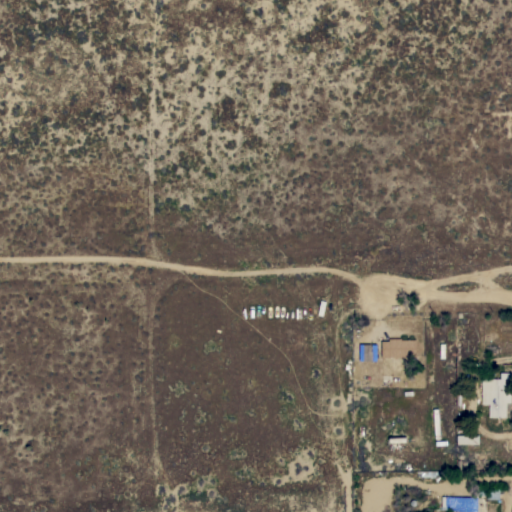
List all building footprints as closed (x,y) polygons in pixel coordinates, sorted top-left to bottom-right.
[(396,356),(396,357),(394,357),(394,356),(380,356),(380,340),(388,340),(388,338),(400,337),(400,339),(415,339),(415,356),(396,356)] [(481,378),(500,378),(500,372),(510,372),(510,402),(505,402),(505,416),(488,417),(488,403),(481,403),(481,378)] [(456,443),(456,434),(478,434),(478,443),(456,443)] [(423,471),(423,472),(425,472),(425,471),(427,471),(427,470),(443,470),(443,473),(439,473),(439,474),(435,474),(435,476),(428,476),(428,481),(423,481),(423,475),(417,475),(416,471),(423,471)] [(485,498),(486,487),(499,488),(498,499),(485,498)] [(480,511),(455,511),(455,509),(448,509),(440,509),(441,496),(480,497),(480,511)]
